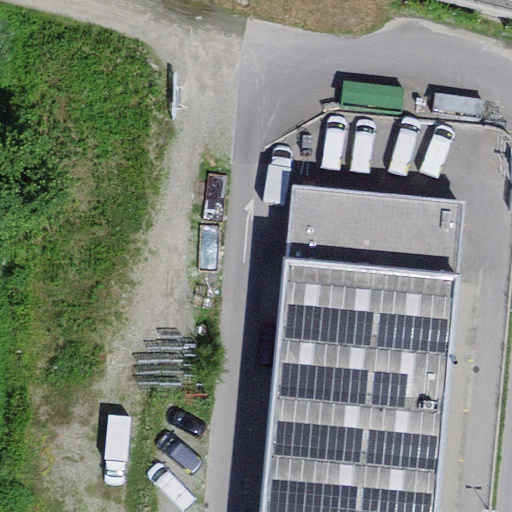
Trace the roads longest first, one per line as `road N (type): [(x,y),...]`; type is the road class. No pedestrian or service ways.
road 1 (unknown): [(304,1),(215,90),(202,114),(204,136),(245,211),(224,511)]
road 2 (track): [(298,0),(511,50)]
road 3 (unclassified): [(299,0),(511,50)]
